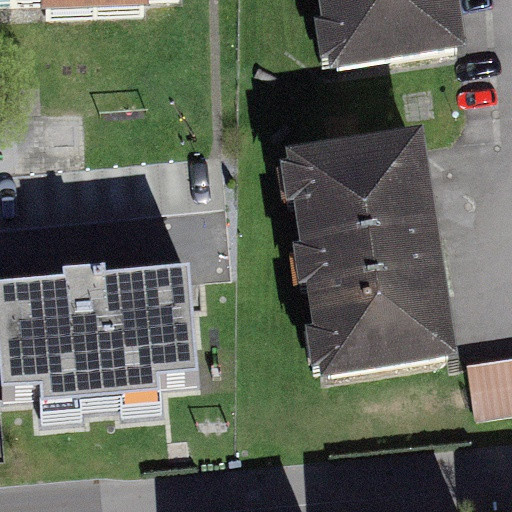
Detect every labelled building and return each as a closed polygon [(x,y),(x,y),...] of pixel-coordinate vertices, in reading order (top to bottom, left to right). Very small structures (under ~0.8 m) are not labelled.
[(0,0),(0,21),(185,15),(184,0),(0,0)] [(457,68),(447,0),(321,0),(332,85),(457,68)] [(447,381),(418,159),(294,175),(323,397),(447,381)] [(0,316),(10,416),(200,396),(190,296),(0,314),(0,316)] [(511,359),(470,362),(474,421),(511,418),(511,359)]
